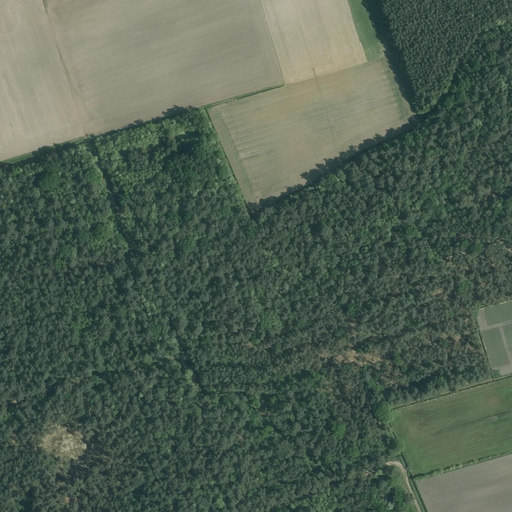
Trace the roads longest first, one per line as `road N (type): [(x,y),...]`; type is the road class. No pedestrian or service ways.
road 1 (track): [(0,286),(139,258)]
road 2 (track): [(90,146),(139,258)]
